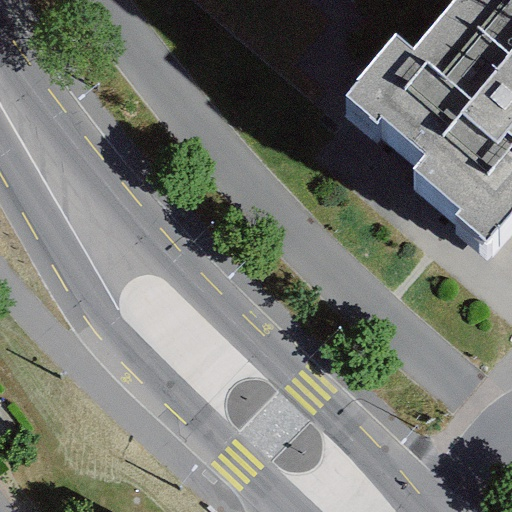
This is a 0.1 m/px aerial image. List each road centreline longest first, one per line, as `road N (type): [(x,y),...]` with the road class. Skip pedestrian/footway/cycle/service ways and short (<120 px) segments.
road 1 (tertiary): [(391,474),(0,71)]
road 2 (tertiary): [(0,125),(99,326),(291,511)]
